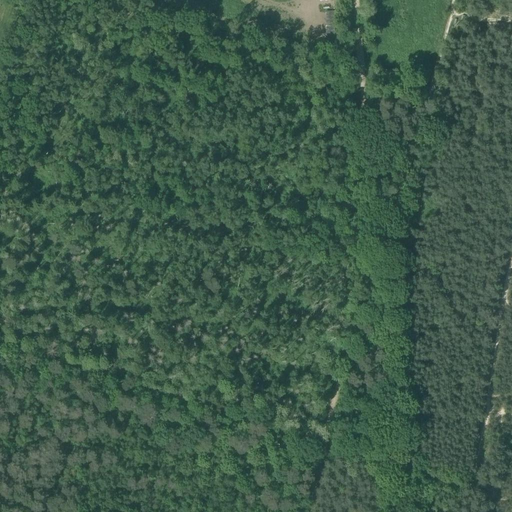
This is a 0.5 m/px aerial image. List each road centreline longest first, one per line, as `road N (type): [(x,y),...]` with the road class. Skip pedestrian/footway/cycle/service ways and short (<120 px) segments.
road 1 (track): [(322,443),(0,345)]
road 2 (track): [(511,257),(466,511)]
road 3 (track): [(379,238),(353,0)]
road 4 (track): [(379,238),(408,167),(451,11)]
road 5 (track): [(302,511),(351,341),(380,287)]
road 6 (track): [(380,287),(402,511)]
